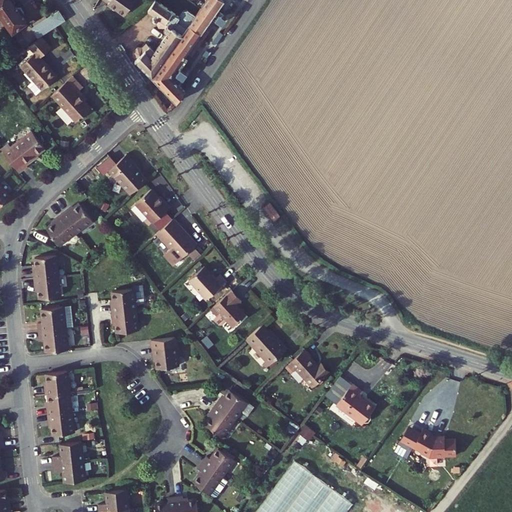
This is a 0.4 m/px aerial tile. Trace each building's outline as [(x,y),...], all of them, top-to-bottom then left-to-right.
[(0,0),(0,13),(13,32),(28,22),(25,17),(26,15),(26,12),(24,9),(19,7),(18,8),(12,0),(0,0)] [(135,0),(102,0),(124,16),(135,0)] [(180,16),(155,0),(148,10),(156,15),(154,16),(152,17),(153,21),(154,22),(157,21),(158,24),(163,28),(167,28),(166,30),(169,32),(154,52),(146,44),(142,47),(137,47),(133,51),(134,55),(137,58),(136,59),(144,68),(152,76),(195,16),(188,10),(182,12),(180,16)] [(205,0),(195,16),(152,76),(160,84),(158,86),(163,90),(164,89),(177,101),(184,91),(174,80),(205,36),(204,35),(228,2),(229,0),(205,0)] [(228,2),(204,35),(205,36),(212,42),(236,8),(228,2)] [(66,19),(59,9),(31,27),(38,37),(66,19)] [(52,48),(42,36),(29,46),(35,53),(21,66),(43,90),(58,76),(41,57),(52,48)] [(146,84),(152,76),(144,68),(139,74),(146,84)] [(83,88),(73,77),(52,96),(76,122),(91,108),(77,93),(83,88)] [(10,142),(2,148),(2,149),(20,172),(28,166),(26,163),(46,148),(33,132),(14,146),(10,142)] [(137,164),(128,153),(110,169),(132,194),(149,179),(136,165),(137,164)] [(0,205),(11,196),(0,184),(0,205)] [(152,188),(136,202),(154,222),(171,208),(165,201),(164,202),(152,188)] [(94,220),(81,203),(70,211),(69,209),(62,214),(77,233),(94,220)] [(61,245),(77,233),(62,214),(57,218),(58,220),(48,228),(61,245)] [(174,263),(196,243),(175,218),(159,232),(171,246),(166,251),(166,253),(174,263)] [(57,256),(37,258),(38,272),(35,272),(35,279),(59,277),(57,256)] [(218,277),(206,264),(191,277),(209,298),(228,282),(221,274),(218,277)] [(61,298),(59,277),(35,279),(36,287),(39,287),(41,300),(61,298)] [(243,299),(234,289),(212,308),(219,315),(221,313),(234,326),(247,315),(238,304),(243,299)] [(136,312),(134,291),(113,294),(114,307),(112,307),(113,315),(136,312)] [(71,308),(42,311),(43,325),(39,326),(39,332),(66,330),(74,329),(71,308)] [(136,312),(113,315),(113,322),(116,322),(118,335),(138,333),(136,312)] [(264,324),(248,338),(267,360),(271,364),(289,348),(278,336),(276,338),(264,324)] [(68,352),(66,330),(39,332),(40,340),(45,340),(46,354),(68,352)] [(176,340),(152,343),(154,358),(156,358),(158,371),(179,369),(176,340)] [(305,350),(289,365),(295,371),(296,370),(311,387),(327,373),(320,365),(318,367),(310,358),(310,356),(305,350)] [(46,396),(49,396),(71,394),(68,373),(47,375),(48,388),(45,388),(46,396)] [(340,374),(325,396),(337,403),(351,381),(340,374)] [(365,391),(354,383),(338,404),(360,420),(362,418),(366,421),(370,421),(372,417),(372,413),(377,406),(362,395),(365,391)] [(217,406),(236,420),(241,413),(246,417),(253,406),(231,390),(224,401),(222,399),(217,406)] [(73,414),(71,394),(49,396),(50,408),(48,408),(48,416),(73,414)] [(236,420),(217,406),(212,412),(215,414),(207,424),(224,437),(236,420)] [(75,435),(73,414),(48,416),(49,424),(53,424),(54,437),(75,435)] [(403,439),(416,446),(423,433),(410,426),(403,439)] [(434,432),(426,428),(423,433),(416,446),(424,451),(423,452),(429,455),(436,455),(436,457),(448,456),(448,455),(459,454),(458,439),(443,439),(435,434),(435,433),(434,432)] [(83,443),(60,446),(62,457),(53,458),(55,474),(64,473),(65,484),(87,481),(83,443)] [(204,463),(223,477),(235,460),(220,449),(212,459),(208,456),(204,463)] [(342,511),(351,500),(293,459),(255,511),(342,511)] [(223,477),(204,463),(199,469),(203,472),(195,482),(215,497),(219,496),(230,481),(223,477)] [(5,489),(0,490),(0,510),(10,510),(9,502),(7,503),(5,489)] [(130,511),(129,492),(107,494),(108,506),(100,507),(100,511),(130,511)] [(177,499),(178,511),(199,511),(198,502),(185,503),(185,498),(177,499)] [(178,511),(177,499),(169,500),(170,505),(157,507),(157,511),(178,511)]
